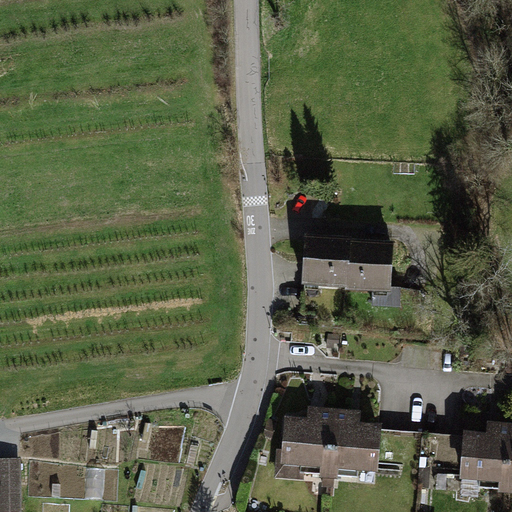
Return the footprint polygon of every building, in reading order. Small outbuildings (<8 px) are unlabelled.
[(358,251),(310,247),(305,303),(353,307),(358,251)] [(401,254),(358,251),(353,307),(396,311),(401,254)] [(332,433),(283,430),(279,481),(328,485),(332,433)] [(384,437),(332,433),(328,485),(380,488),(384,437)] [(511,485),(511,446),(469,443),(465,495),(511,499),(511,485)] [(0,478),(0,511),(39,511),(40,478),(0,478)]
